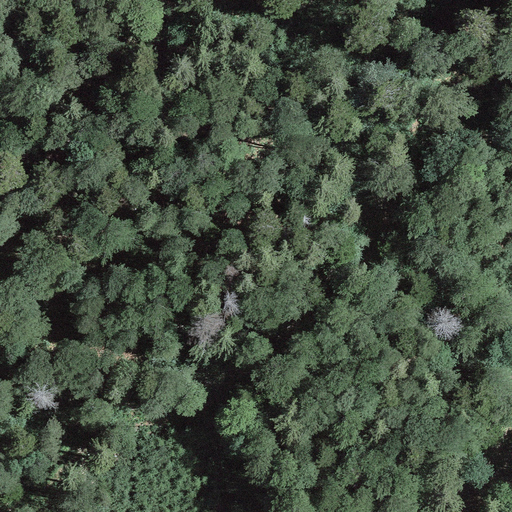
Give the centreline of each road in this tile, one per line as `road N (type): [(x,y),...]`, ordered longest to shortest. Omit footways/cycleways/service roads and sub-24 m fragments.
road 1 (track): [(16,511),(91,434),(185,411),(255,368),(348,275),(400,204),(446,106),(471,90),(511,87)]
road 2 (track): [(180,0),(161,34),(107,83),(0,138)]
